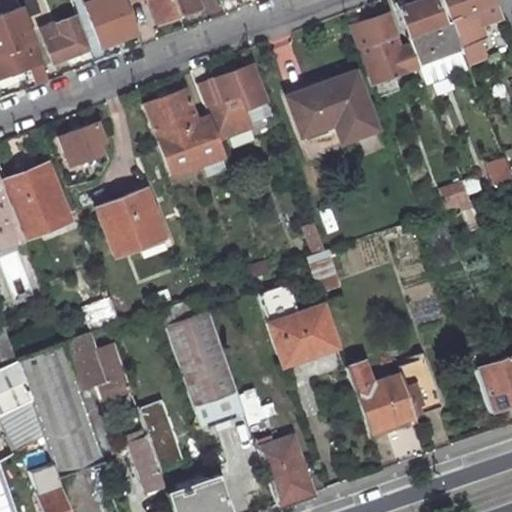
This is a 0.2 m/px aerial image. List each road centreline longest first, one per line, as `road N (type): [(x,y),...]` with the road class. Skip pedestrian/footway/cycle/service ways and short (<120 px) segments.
road 1 (residential): [(0,113),(301,0)]
road 2 (tertiary): [(511,458),(356,511)]
